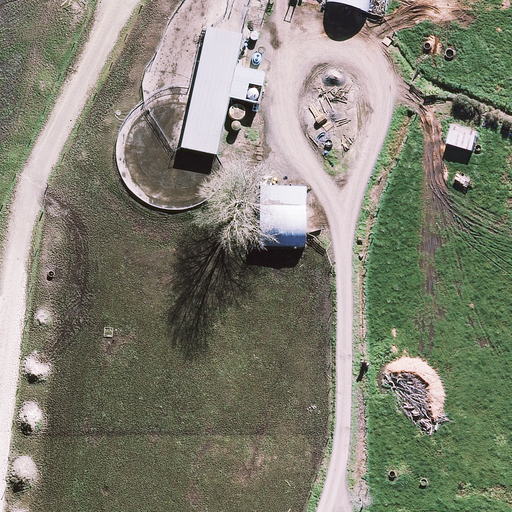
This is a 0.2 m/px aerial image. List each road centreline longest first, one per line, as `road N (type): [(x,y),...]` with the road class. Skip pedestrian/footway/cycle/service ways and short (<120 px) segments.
road 1 (track): [(289,511),(324,353),(313,16),(299,0)]
road 2 (track): [(95,0),(0,178)]
